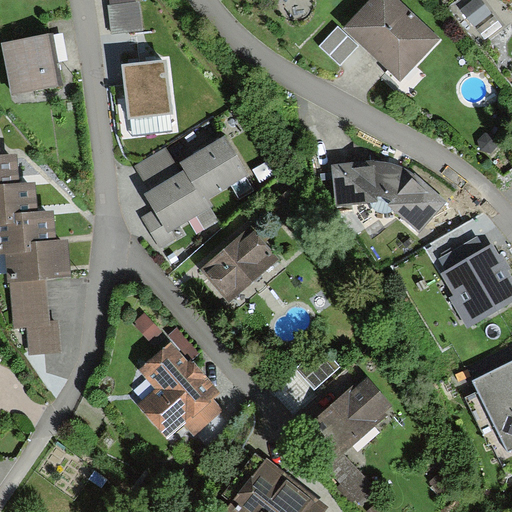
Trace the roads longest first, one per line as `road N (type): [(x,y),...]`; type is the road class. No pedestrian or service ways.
road 1 (residential): [(82,0),(108,220),(92,348),(0,501)]
road 2 (residential): [(511,221),(479,185),(425,148),(253,51),(203,0)]
